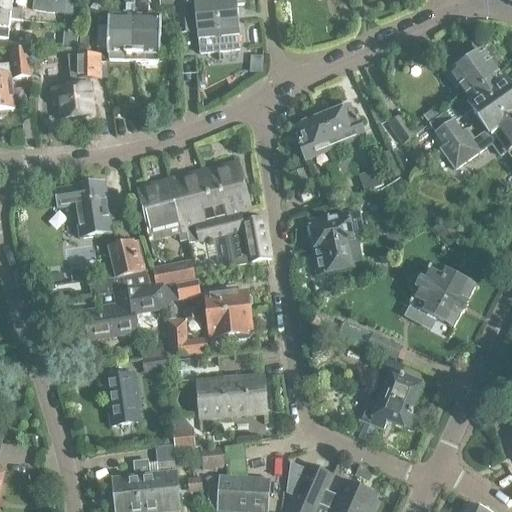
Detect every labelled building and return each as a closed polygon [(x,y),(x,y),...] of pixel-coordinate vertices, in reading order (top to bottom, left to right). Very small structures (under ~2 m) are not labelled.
[(53,16),(54,15),(55,2),(54,2),(44,0),(33,0),(32,13),(53,16)] [(55,2),(54,15),(71,17),(71,14),(72,13),(74,3),(56,0),(55,2)] [(97,50),(108,51),(108,56),(110,57),(110,62),(122,62),(122,64),(133,64),(134,0),(124,0),(124,6),(126,6),(126,10),(125,10),(125,14),(121,14),(121,19),(108,18),(108,28),(98,28),(97,50)] [(134,0),(133,64),(145,64),(145,63),(158,63),(158,58),(160,58),(160,20),(149,20),(149,0),(134,0)] [(159,0),(161,14),(178,13),(177,0),(159,0)] [(177,0),(178,13),(179,35),(193,34),(191,0),(177,0)] [(195,0),(196,0),(201,56),(240,52),(239,39),(236,8),(244,7),(243,0),(195,0)] [(0,1),(0,21),(11,23),(11,22),(22,23),(23,12),(12,11),(14,3),(0,1)] [(0,41),(8,43),(11,23),(0,21),(0,41)] [(65,41),(57,40),(56,51),(76,54),(78,33),(66,32),(65,41)] [(90,39),(80,38),(79,53),(89,53),(90,39)] [(0,67),(0,119),(7,118),(10,114),(14,113),(11,82),(31,80),(28,51),(10,52),(12,66),(9,66),(0,67)] [(461,87),(469,99),(482,89),(484,91),(501,80),(483,55),(471,63),(467,58),(443,74),(455,91),(461,87)] [(75,81),(89,81),(101,82),(102,57),(75,57),(75,81)] [(438,134),(455,123),(457,121),(458,123),(473,113),(480,123),(511,100),(511,91),(505,82),(503,84),(501,80),(484,91),(482,89),(469,99),(467,101),(466,99),(449,111),(452,115),(448,118),(445,115),(432,125),(438,134)] [(89,81),(75,81),(75,90),(53,93),(54,107),(59,107),(61,123),(74,121),(75,123),(81,122),(82,120),(95,119),(91,88),(89,88),(89,81)] [(216,91),(212,92),(210,96),(214,99),(218,98),(219,93),(216,91)] [(444,148),(440,151),(456,173),(492,147),(501,159),(511,151),(511,100),(480,123),(487,132),(475,141),(468,131),(463,134),(444,148)] [(379,105),(371,109),(380,128),(388,124),(379,105)] [(350,108),(323,119),(336,151),(365,139),(358,121),(355,122),(350,108)] [(427,117),(420,122),(424,129),(431,124),(427,117)] [(307,163),(336,151),(323,119),(296,130),(302,144),(299,145),(307,163)] [(415,139),(401,119),(389,128),(404,147),(415,139)] [(455,123),(438,134),(435,136),(444,148),(463,134),(455,123)] [(401,177),(391,154),(380,159),(390,183),(401,177)] [(415,169),(408,154),(395,159),(402,175),(415,169)] [(331,209),(352,200),(344,179),(354,175),(349,162),(329,171),(333,182),(321,187),(331,209)] [(240,166),(205,174),(215,221),(241,215),(251,212),(240,166)] [(306,182),(302,172),(291,176),(295,186),(306,182)] [(170,183),(175,207),(179,230),(185,229),(186,234),(187,234),(188,237),(188,242),(210,238),(209,232),(207,223),(215,221),(205,174),(170,183)] [(137,191),(143,215),(175,207),(170,183),(137,191)] [(84,242),(84,244),(87,246),(93,245),(95,243),(95,241),(114,238),(107,186),(57,194),(60,212),(76,209),(81,243),(84,242)] [(149,244),(168,239),(173,238),(178,236),(181,236),(186,234),(185,229),(179,230),(175,207),(143,215),(149,244)] [(373,219),(378,229),(389,222),(383,213),(373,219)] [(207,223),(209,232),(231,228),(239,269),(272,263),(265,221),(243,225),(241,215),(215,221),(207,223)] [(314,252),(347,245),(353,244),(348,218),(309,225),(314,252)] [(394,231),(389,222),(378,229),(384,238),(394,231)] [(179,236),(178,236),(179,244),(188,242),(188,237),(187,234),(186,234),(181,236),(179,236)] [(92,298),(115,296),(151,289),(147,273),(146,273),(139,244),(135,245),(135,243),(109,250),(114,273),(117,281),(88,283),(92,298)] [(351,269),(347,245),(314,252),(316,260),(313,261),(317,280),(335,276),(334,272),(351,269)] [(153,270),(156,289),(165,289),(197,283),(193,262),(153,270)] [(417,290),(408,307),(453,331),(474,291),(437,271),(425,294),(417,290)] [(197,283),(165,289),(167,306),(180,303),(193,300),(194,306),(206,304),(206,306),(203,306),(204,315),(207,315),(208,320),(250,315),(250,310),(252,307),(252,299),(248,297),(248,295),(228,297),(228,294),(205,296),(202,299),(198,283),(197,283)] [(85,314),(89,344),(139,337),(135,318),(167,313),(167,307),(167,306),(165,289),(156,289),(151,289),(115,296),(116,307),(100,310),(100,311),(85,314)] [(174,306),(167,307),(167,313),(168,322),(176,322),(174,306)] [(199,321),(197,309),(186,310),(187,322),(199,321)] [(233,340),(233,338),(238,343),(249,341),(253,337),(252,328),(255,325),(254,318),(251,316),(250,315),(208,320),(211,343),(233,340)] [(168,322),(169,357),(208,356),(206,341),(188,343),(187,321),(176,322),(168,322)] [(372,338),(354,330),(349,340),(367,348),(367,349),(396,362),(401,349),(372,337),(372,338)] [(142,355),(143,364),(168,361),(168,358),(167,358),(166,352),(142,355)] [(145,374),(169,370),(168,361),(143,364),(145,374)] [(384,376),(391,379),(390,383),(386,382),(384,383),(379,396),(414,410),(415,407),(417,406),(419,400),(419,398),(423,387),(401,379),(404,370),(384,362),(378,375),(383,377),(384,376)] [(136,375),(103,379),(111,430),(142,425),(140,412),(142,411),(136,375)] [(264,380),(196,386),(200,424),(267,418),(264,380)] [(359,422),(369,427),(384,433),(386,426),(412,436),(418,420),(411,418),(414,410),(379,396),(371,393),(359,422)] [(183,427),(173,427),(175,453),(194,451),(193,449),(196,449),(194,432),(184,432),(183,427)] [(263,441),(272,440),(271,432),(263,433),(263,441)] [(224,449),(201,452),(203,473),(225,470),(224,449)] [(149,461),(145,462),(149,511),(179,511),(174,464),(157,466),(159,478),(151,478),(149,461)] [(117,511),(149,511),(145,462),(133,463),(134,475),(137,475),(137,480),(114,483),(117,511)] [(293,496),(330,511),(371,511),(379,497),(344,481),(336,497),(328,493),(335,477),(307,465),(304,470),(293,496)] [(374,473),(360,467),(355,478),(369,484),(374,473)] [(220,478),(217,511),(268,511),(271,481),(220,478)] [(330,511),(293,496),(286,511),(330,511)]
